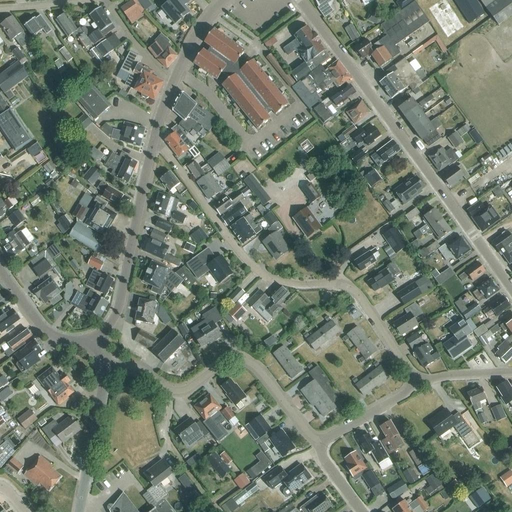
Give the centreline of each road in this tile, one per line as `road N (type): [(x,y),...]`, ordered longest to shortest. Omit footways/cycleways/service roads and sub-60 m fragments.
road 1 (residential): [(418,382),(359,295),(262,274),(238,255),(152,144)]
road 2 (tertiary): [(511,291),(299,0)]
road 3 (residential): [(320,442),(251,363),(223,363),(179,390),(138,370),(103,368)]
road 4 (tertiary): [(99,337),(117,312),(152,144)]
road 5 (residential): [(297,111),(249,144),(209,96),(177,73)]
road 6 (tertiary): [(78,511),(103,368)]
road 7 (tertiary): [(99,337),(49,336),(0,273)]
